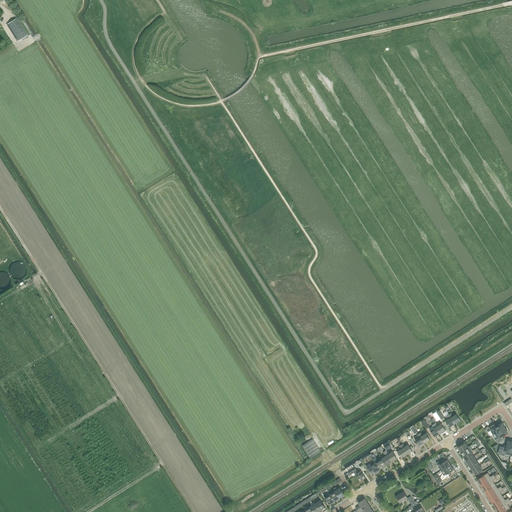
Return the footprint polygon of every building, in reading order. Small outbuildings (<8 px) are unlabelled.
[(6,24),(17,41),(25,37),(26,39),(28,37),(27,35),(28,35),(17,18),(6,24)] [(26,273),(26,271),(26,269),(25,268),(25,267),(24,265),(23,264),(21,263),(20,263),(18,262),(16,262),(14,263),(13,264),(11,265),(10,266),(9,268),(9,269),(9,271),(9,272),(9,274),(10,276),(11,277),(12,278),(14,279),(16,279),(17,280),(19,279),(20,279),(22,278),(23,277),(24,276),(25,274),(26,273)] [(10,283),(10,281),(10,279),(9,278),(8,276),(7,275),(7,274),(5,273),(3,272),(1,272),(0,271),(0,289),(0,290),(2,290),(3,290),(5,289),(7,288),(8,286),(9,285),(10,283)] [(437,421),(441,419),(436,412),(433,414),(437,421)] [(451,413),(449,414),(455,424),(461,420),(457,414),(453,416),(451,413)] [(455,424),(449,414),(446,416),(447,417),(448,419),(446,421),(450,427),(455,424)] [(429,427),(424,419),(421,421),(426,429),(429,427)] [(437,426),(435,423),(434,424),(440,433),(445,430),(441,424),(437,426)] [(505,426),(503,424),(502,424),(502,423),(496,426),(494,424),(488,428),(493,435),(495,434),(495,433),(505,428),(504,427),(505,426)] [(433,426),(429,429),(435,437),(440,433),(434,424),(432,425),(433,426)] [(505,428),(495,433),(495,434),(498,438),(496,439),(498,442),(504,438),(502,436),(508,432),(507,431),(508,430),(506,428),(505,428)] [(430,439),(426,433),(422,436),(420,432),(419,433),(425,443),(430,439)] [(425,443),(419,433),(417,435),(419,438),(415,440),(419,446),(425,443)] [(313,439),(303,445),(311,458),(316,454),(321,452),(313,439)] [(511,440),(510,440),(509,441),(508,441),(507,447),(504,447),(502,454),(510,455),(511,448),(511,440)] [(398,444),(401,449),(398,451),(402,457),(407,454),(401,445),(400,442),(398,444)] [(457,447),(460,452),(468,447),(465,442),(457,447)] [(403,444),(401,445),(407,454),(412,450),(409,444),(405,447),(403,444)] [(460,452),(463,456),(471,451),(468,447),(460,452)] [(389,454),(387,450),(385,451),(391,462),(397,458),(393,452),(389,454)] [(386,456),(382,458),(386,465),(391,462),(385,451),(383,452),(386,456)] [(463,456),(466,461),(474,456),(471,451),(463,456)] [(446,456),(436,463),(441,470),(451,464),(449,461),(446,456)] [(474,456),(466,461),(469,465),(477,461),(474,456)] [(382,458),(378,461),(376,457),(374,458),(381,468),(383,467),(383,468),(384,468),(386,467),(386,466),(385,466),(386,465),(382,458)] [(375,463),(371,465),(370,463),(366,466),(371,473),(374,472),(375,474),(380,471),(381,470),(381,468),(374,458),(372,459),(375,463)] [(469,465),(472,470),(480,465),(477,461),(469,465)] [(451,464),(441,470),(444,475),(448,473),(450,475),(456,472),(453,467),(451,464)] [(480,465),(472,470),(475,475),(483,470),(480,465)] [(354,467),(349,470),(351,473),(354,471),(356,474),(360,481),(366,478),(361,470),(358,472),(356,470),(357,470),(354,466),(354,467)] [(478,479),(481,485),(495,476),(494,474),(491,476),(490,476),(488,473),(478,479)] [(495,476),(481,485),(485,491),(495,484),(493,481),(493,480),(496,478),(495,476)] [(485,491),(489,497),(502,488),(501,486),(498,488),(497,488),(495,484),(485,491)] [(338,489),(336,487),(334,489),(335,491),(340,498),(345,494),(341,487),(338,489)] [(489,497),(492,503),(503,496),(500,493),(501,492),(504,490),(502,488),(489,497)] [(335,491),(330,494),(335,501),(340,498),(335,491)] [(400,503),(408,498),(404,491),(396,496),(400,503)] [(330,494),(328,496),(326,494),(324,496),(330,504),(335,501),(330,494)] [(410,508),(418,503),(417,501),(414,502),(411,496),(408,498),(412,505),(409,507),(410,508)] [(492,503),(496,508),(510,500),(509,498),(506,500),(505,500),(503,496),(492,503)] [(356,508),(357,509),(367,503),(365,498),(358,502),(360,505),(356,508)] [(321,500),(318,502),(317,500),(315,502),(316,503),(320,510),(325,507),(321,500)] [(510,500),(496,508),(498,511),(503,511),(510,508),(508,504),(511,502),(510,500)] [(316,503),(311,507),(314,511),(317,511),(320,510),(316,503)] [(364,511),(371,508),(367,503),(357,509),(358,511),(362,508),(364,511)]
